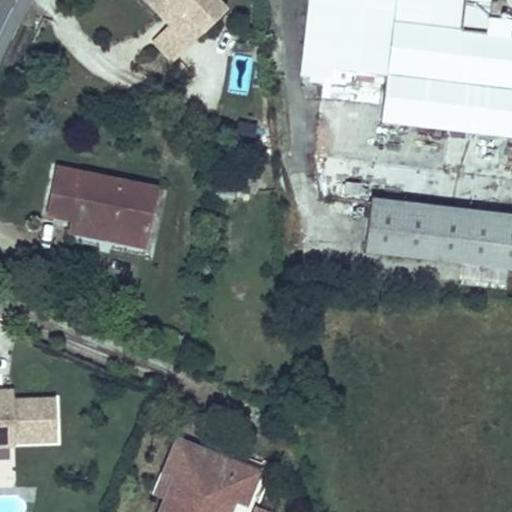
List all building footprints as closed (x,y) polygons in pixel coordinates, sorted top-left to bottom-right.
[(172,9),(162,0),(144,0),(169,25),(181,12),(175,5),(172,9)] [(172,61),(225,11),(214,0),(162,0),(172,9),(175,5),(181,12),(169,25),(152,40),(172,61)] [(511,36),(488,34),(488,28),(511,31),(511,20),(511,8),(501,0),(309,0),(300,74),(310,75),(309,82),(322,83),(314,155),(320,197),(369,204),(363,253),(511,270),(511,36)] [(143,246),(155,188),(56,168),(46,215),(72,220),(71,223),(122,233),(120,242),(143,246)] [(255,193),(255,180),(231,178),(231,176),(211,175),(210,191),(255,193)] [(120,242),(122,233),(71,223),(69,231),(120,242)] [(174,362),(183,337),(174,334),(165,359),(174,362)] [(163,351),(167,338),(158,335),(153,348),(163,351)] [(56,440),(55,401),(13,402),(13,397),(0,397),(0,445),(15,445),(15,441),(56,440)] [(197,486),(210,452),(177,439),(163,473),(173,477),(174,476),(197,486)] [(231,511),(235,502),(246,506),(260,472),(210,452),(197,486),(174,476),(173,477),(165,498),(159,511),(231,511)] [(165,498),(173,477),(163,473),(155,494),(165,498)]
